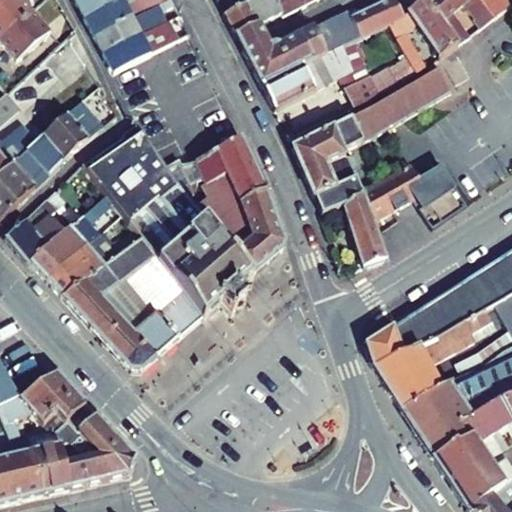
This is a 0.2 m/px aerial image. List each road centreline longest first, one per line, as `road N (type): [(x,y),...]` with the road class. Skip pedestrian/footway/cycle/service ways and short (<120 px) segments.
road 1 (residential): [(192,0),(261,135),(339,324)]
road 2 (residential): [(339,324),(511,209)]
road 3 (secondary): [(0,276),(131,415)]
